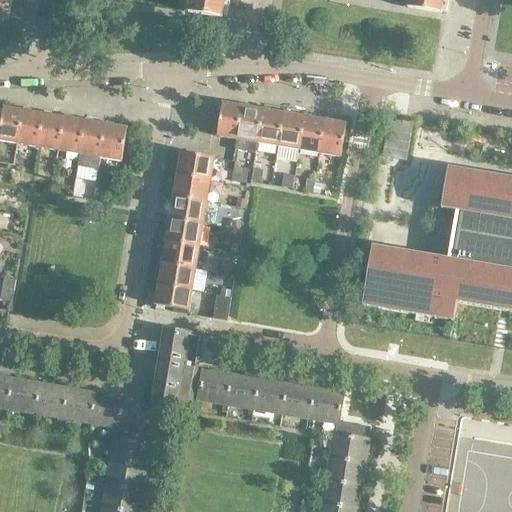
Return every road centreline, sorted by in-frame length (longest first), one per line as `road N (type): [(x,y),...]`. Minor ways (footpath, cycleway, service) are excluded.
road 1 (residential): [(16,340),(133,364),(128,316),(176,71)]
road 2 (residential): [(325,357),(372,79)]
road 3 (residential): [(176,71),(38,74)]
road 4 (residential): [(404,511),(426,378)]
